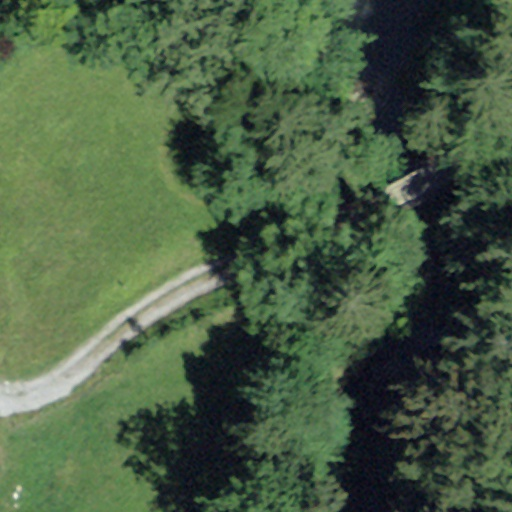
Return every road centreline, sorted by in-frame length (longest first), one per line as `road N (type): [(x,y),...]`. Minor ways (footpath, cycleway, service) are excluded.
road 1 (track): [(0,396),(51,386),(106,341),(348,190)]
road 2 (track): [(511,115),(348,190)]
